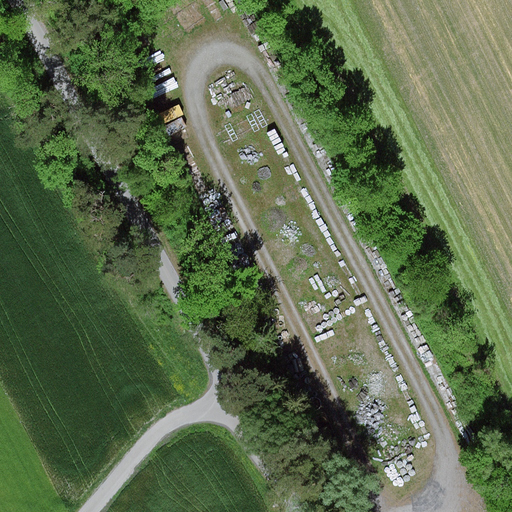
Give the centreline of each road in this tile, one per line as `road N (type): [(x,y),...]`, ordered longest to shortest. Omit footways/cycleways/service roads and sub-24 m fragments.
road 1 (track): [(417,511),(448,477),(447,430),(263,64),(237,45),(211,51),(200,75),(202,99),(286,294),(363,439)]
road 2 (unclassified): [(289,511),(20,0)]
